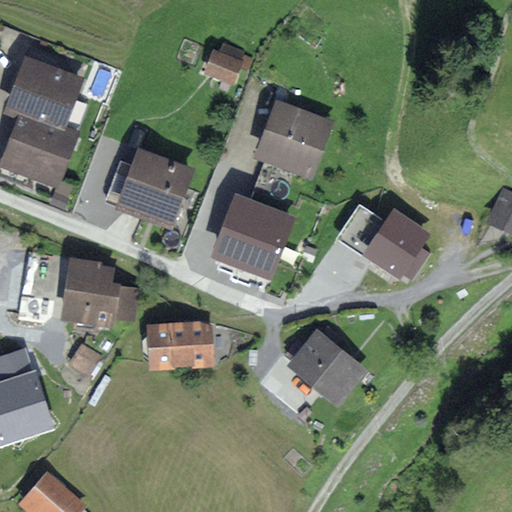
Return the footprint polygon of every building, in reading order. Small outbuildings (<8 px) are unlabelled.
[(77,85),(28,65),(10,109),(60,129),(77,85)] [(325,127),(279,109),(260,156),(306,174),(325,127)] [(70,142),(21,123),(4,165),(54,185),(70,142)] [(188,175),(141,156),(122,205),(169,223),(188,175)] [(511,195),(507,193),(490,231),(511,240),(511,195)] [(287,225),(238,205),(217,259),(266,278),(287,225)] [(395,213),(368,256),(403,278),(431,235),(395,213)] [(110,271),(76,264),(67,314),(110,322),(116,286),(106,283),(110,271)] [(210,326),(151,329),(153,365),(212,362),(210,326)] [(317,334),(291,366),(337,403),(363,370),(317,334)] [(100,358),(83,346),(73,360),(91,371),(100,358)] [(0,387),(0,386),(0,439),(47,425),(32,377),(0,387)] [(75,511),(79,508),(47,479),(24,504),(33,511),(75,511)]
